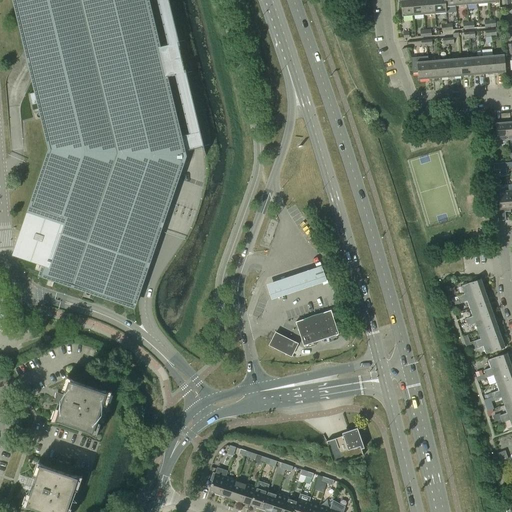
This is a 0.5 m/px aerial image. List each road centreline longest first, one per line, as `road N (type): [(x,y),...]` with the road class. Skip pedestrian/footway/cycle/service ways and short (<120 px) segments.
road 1 (secondary): [(408,365),(293,0)]
road 2 (tertiary): [(290,57),(287,137),(236,283),(257,386)]
road 3 (secondary): [(290,57),(379,360)]
road 4 (unclassified): [(166,360),(121,322),(21,285),(5,253),(0,199)]
road 5 (residential): [(511,102),(424,98),(408,89),(386,0)]
road 6 (secondary): [(443,511),(408,365)]
road 7 (secondary): [(385,382),(415,511)]
road 8 (tertiary): [(262,405),(385,382)]
road 9 (tertiary): [(379,360),(257,386)]
